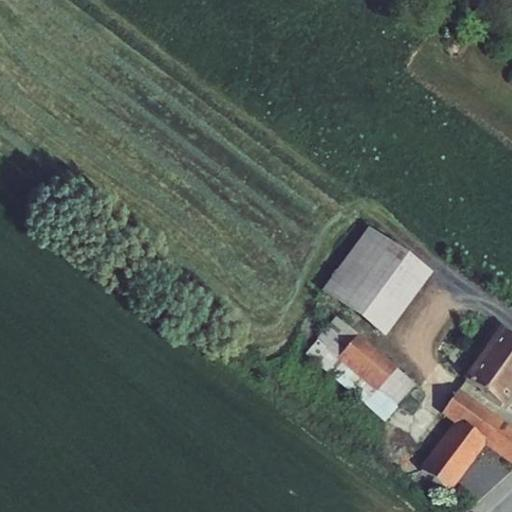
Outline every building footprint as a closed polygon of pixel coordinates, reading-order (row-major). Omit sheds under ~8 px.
[(368,228),(320,292),(384,338),(433,274),(368,228)] [(414,385),(397,369),(375,393),(336,360),(358,335),(336,317),(316,340),(320,343),(308,357),(384,424),(414,385)] [(511,336),(500,327),(462,379),(504,407),(511,395),(511,336)] [(358,335),(336,360),(375,393),(397,369),(358,335)] [(484,446),(511,466),(511,428),(458,390),(440,415),(453,423),(418,470),(450,495),(484,446)]
